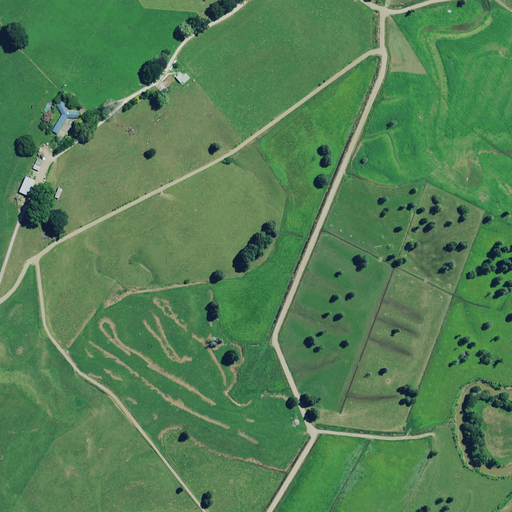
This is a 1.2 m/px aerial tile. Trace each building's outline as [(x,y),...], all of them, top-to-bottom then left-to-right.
[(180,73),(175,78),(180,83),(182,85),(189,78),(186,74),(183,76),(180,73)] [(167,90),(163,86),(158,90),(162,95),(167,90)] [(67,111),(61,101),(56,104),(61,115),(52,131),(57,134),(66,118),(77,118),(77,112),(67,111)] [(42,161),(37,158),(34,165),(40,168),(42,161)] [(35,181),(25,177),(19,192),(28,196),(35,181)]
